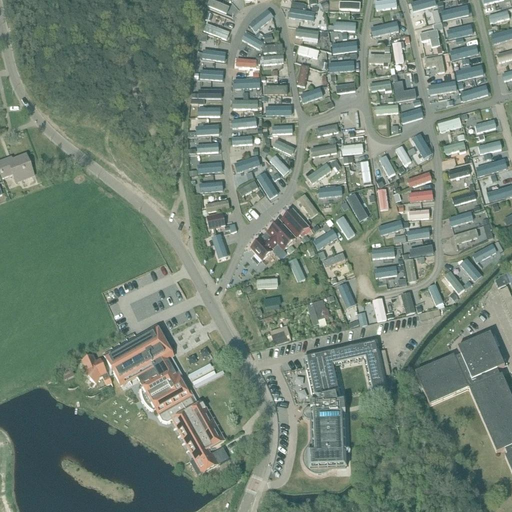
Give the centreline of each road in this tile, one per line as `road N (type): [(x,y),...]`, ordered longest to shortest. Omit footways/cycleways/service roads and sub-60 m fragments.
road 1 (unclassified): [(245,511),(268,455),(265,415),(249,374),(178,243),(22,101),(0,18)]
road 2 (track): [(183,193),(199,0)]
